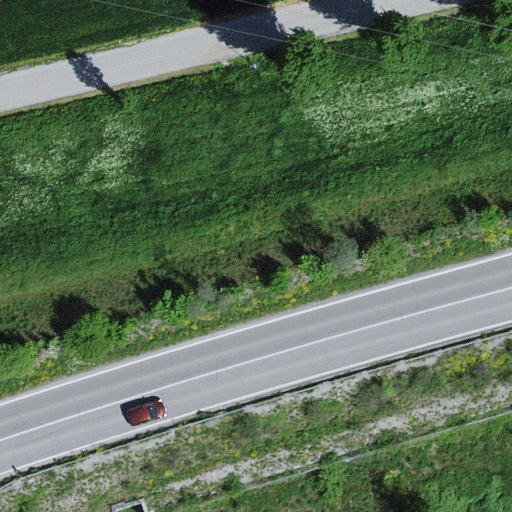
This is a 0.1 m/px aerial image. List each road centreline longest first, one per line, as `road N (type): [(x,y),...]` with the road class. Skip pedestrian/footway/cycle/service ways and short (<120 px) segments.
road 1 (primary): [(0,441),(511,289)]
road 2 (motorway): [(511,199),(0,342)]
road 3 (motorway): [(0,507),(511,377)]
road 4 (unclassified): [(395,0),(0,93)]
